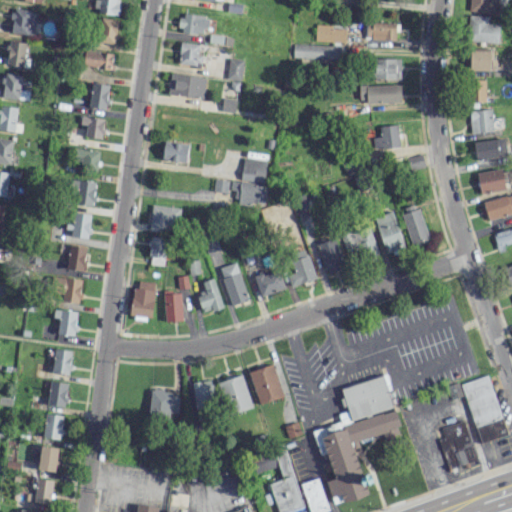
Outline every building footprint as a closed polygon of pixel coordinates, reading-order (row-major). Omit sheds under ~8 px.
[(95,0),(95,12),(116,15),(117,0),(95,0)] [(37,11),(13,8),(9,31),(33,35),(37,11)] [(205,34),(207,16),(180,13),(178,31),(205,34)] [(499,42),(499,24),(487,23),(487,16),(469,15),(468,41),(499,42)] [(98,42),(115,43),(117,19),(99,18),(98,42)] [(395,40),(395,22),(365,22),(364,39),(395,40)] [(314,41),(344,42),(345,26),(315,25),(314,41)] [(6,64),(22,67),(26,42),(10,40),(6,64)] [(200,66),(201,54),(198,54),(198,43),(180,42),(178,65),(200,66)] [(344,45),(292,44),(292,58),(344,59),(344,45)] [(470,70),(491,69),(490,49),(469,50),(470,70)] [(113,52),(84,51),(83,67),(112,68),(113,52)] [(226,79),(240,80),(243,60),(228,58),(226,79)] [(400,58),(374,58),(374,78),(400,79),(400,58)] [(21,75),(5,72),(1,97),(18,99),(21,75)] [(167,94),(203,98),(205,77),(170,73),(167,94)] [(485,101),(485,79),(468,80),(469,102),(485,101)] [(107,108),(107,84),(90,83),(89,107),(107,108)] [(359,85),(359,103),(401,102),(400,84),(359,85)] [(235,98),(222,97),(221,111),(235,112),(235,98)] [(17,107),(0,105),(0,129),(14,131),(17,107)] [(494,130),(491,108),(468,111),(471,133),(494,130)] [(104,117),(81,116),(80,124),(85,124),(85,137),(102,138),(104,117)] [(399,146),(397,124),(379,126),(380,136),(372,137),(373,149),(399,146)] [(0,162),(9,164),(12,140),(0,137),(0,162)] [(473,141),(475,159),(506,155),(504,138),(473,141)] [(185,163),(188,144),(165,140),(161,159),(185,163)] [(81,160),(81,169),(97,170),(98,150),(73,148),(73,160),(81,160)] [(410,171),(425,167),(421,153),(406,157),(410,171)] [(241,180),(264,181),(265,159),(242,159),(241,180)] [(476,172),(480,192),(504,188),(501,168),(476,172)] [(0,195),(8,196),(9,171),(0,170),(0,195)] [(264,182),(214,179),(213,191),(227,192),(227,189),(236,190),(235,202),(263,204),(264,182)] [(71,204),(93,205),(94,180),(72,180),(71,204)] [(487,218),(511,211),(511,193),(482,201),(487,218)] [(179,206),(151,205),(149,230),(178,231),(179,206)] [(411,244),(429,238),(418,207),(401,214),(411,244)] [(386,254),(404,248),(392,211),(374,217),(386,254)] [(88,237),(89,213),(73,212),(72,236),(88,237)] [(363,259),(377,254),(368,224),(340,233),(346,253),(360,249),(363,259)] [(496,247),(511,242),(511,228),(492,232),(496,247)] [(327,274),(345,267),(333,237),(315,245),(327,274)] [(66,255),(66,270),(84,270),(85,245),(59,244),(59,254),(66,255)] [(306,250),(287,256),(293,272),(287,274),(291,286),(316,278),(306,250)] [(219,267),(231,304),(248,299),(236,261),(219,267)] [(511,264),(503,267),(508,286),(511,284),(511,264)] [(284,289),(279,269),(254,276),(259,295),(284,289)] [(79,303),(81,278),(57,277),(56,302),(79,303)] [(197,296),(202,313),(222,307),(214,278),(202,281),(206,293),(197,296)] [(137,288),(132,288),(130,315),(151,317),(154,282),(138,280),(137,288)] [(164,293),(164,320),(181,320),(181,293),(164,293)] [(57,334),(75,335),(76,310),(53,309),(53,317),(58,317),(57,334)] [(71,350),(54,348),(51,373),(69,375),(71,350)] [(273,363),(249,371),(260,403),(284,395),(273,363)] [(218,383),(241,374),(252,406),(229,414),(218,383)] [(461,384),(481,442),(508,432),(487,374),(461,384)] [(340,387),(350,420),(392,407),(383,375),(340,387)] [(46,404),(63,406),(67,383),(49,380),(46,404)] [(193,381),(194,408),(213,408),(212,380),(193,381)] [(458,382),(447,386),(451,398),(462,394),(458,382)] [(170,420),(171,412),(177,413),(180,394),(151,390),(147,417),(170,420)] [(62,414),(44,413),(43,437),(61,438),(62,414)] [(438,440),(448,469),(477,460),(463,419),(440,427),(444,438),(438,440)] [(287,437),(300,435),(298,422),(284,425),(287,437)] [(55,471),(57,446),(39,445),(38,470),(55,471)] [(284,511),(303,506),(284,449),(274,452),(282,478),(268,483),(277,511),(284,511)] [(317,477),(300,483),(309,511),(320,511),(329,509),(317,477)] [(34,502),(50,503),(52,479),(35,478),(34,502)] [(138,503),(136,511),(157,511),(158,507),(138,503)]
